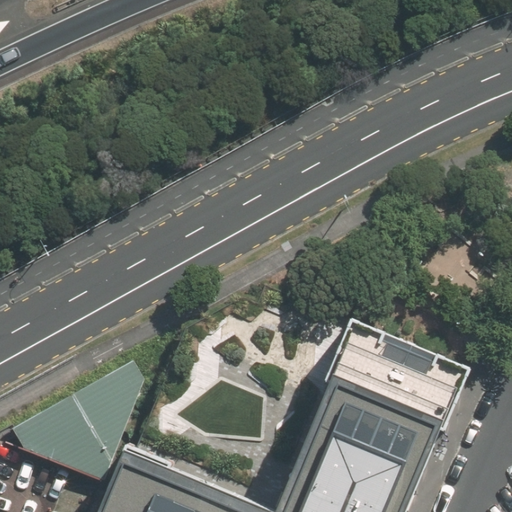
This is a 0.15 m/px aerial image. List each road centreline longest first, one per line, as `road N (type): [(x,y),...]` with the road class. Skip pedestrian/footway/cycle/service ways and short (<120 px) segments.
road 1 (primary): [(0,363),(417,133),(511,89)]
road 2 (motorway): [(132,0),(0,64)]
